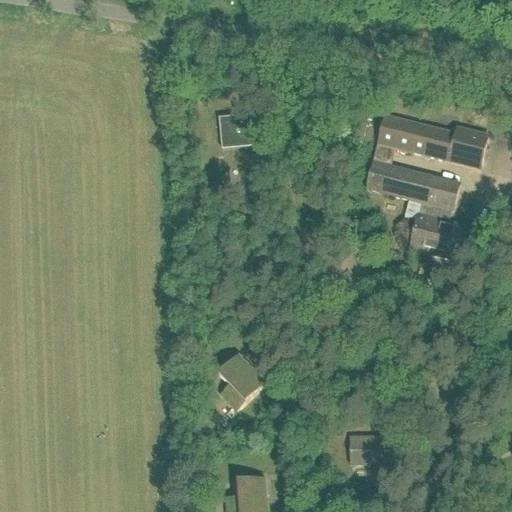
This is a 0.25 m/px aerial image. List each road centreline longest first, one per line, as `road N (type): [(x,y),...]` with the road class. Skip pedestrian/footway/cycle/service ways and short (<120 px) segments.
road 1 (unclassified): [(511,77),(0,1)]
road 2 (track): [(511,238),(457,511)]
road 3 (track): [(488,73),(494,118),(505,128),(503,194),(511,223)]
